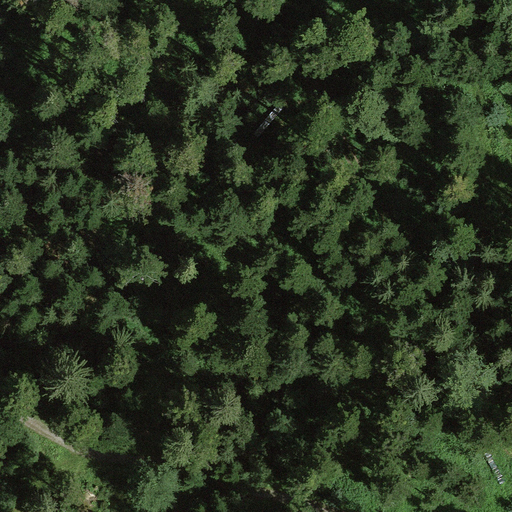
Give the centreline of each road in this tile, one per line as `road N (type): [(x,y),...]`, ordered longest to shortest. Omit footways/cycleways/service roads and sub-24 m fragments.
road 1 (track): [(511,446),(436,353),(391,230),(270,0)]
road 2 (track): [(0,405),(67,444),(324,511)]
